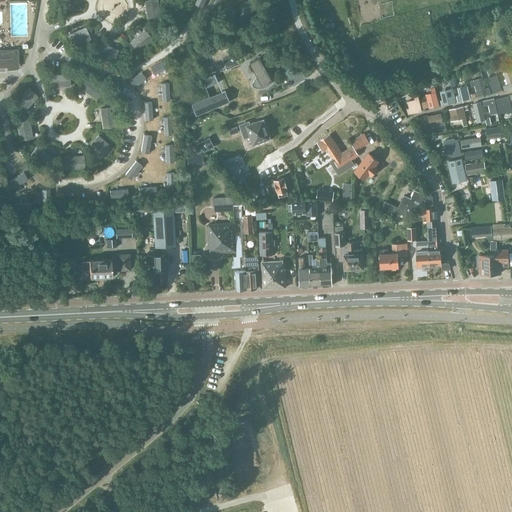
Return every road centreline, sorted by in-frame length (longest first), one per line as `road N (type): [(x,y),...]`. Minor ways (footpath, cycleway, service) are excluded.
road 1 (residential): [(460,293),(435,185),(384,116),(348,100),(312,51)]
road 2 (unknown): [(210,341),(190,361),(78,410),(45,468),(0,499)]
road 3 (unclassified): [(59,511),(194,394),(207,364),(211,310)]
road 4 (secondary): [(71,314),(211,310)]
road 5 (secondary): [(326,301),(462,307)]
road 6 (secondary): [(460,293),(326,301)]
